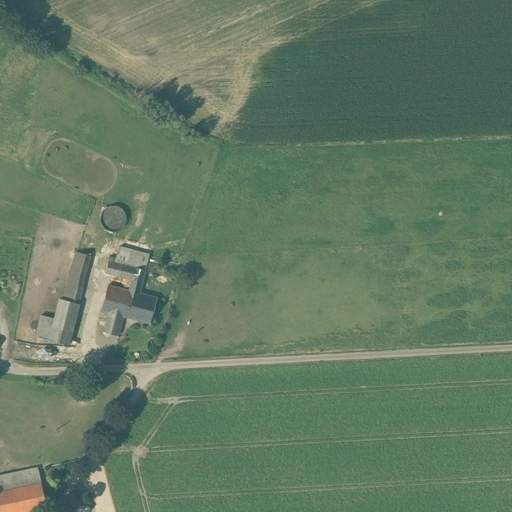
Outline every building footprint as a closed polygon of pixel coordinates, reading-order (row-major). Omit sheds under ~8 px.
[(129,291),(141,294),(150,256),(120,249),(117,259),(111,258),(107,274),(132,280),(129,291)] [(70,346),(90,256),(72,251),(56,319),(41,315),(36,338),(70,346)] [(129,291),(109,286),(100,320),(106,322),(104,332),(121,336),(126,316),(151,323),(157,298),(141,294),(129,291)] [(0,475),(0,511),(15,511),(46,506),(38,467),(0,475)] [(60,511),(88,511),(92,508),(74,494),(60,511)]
